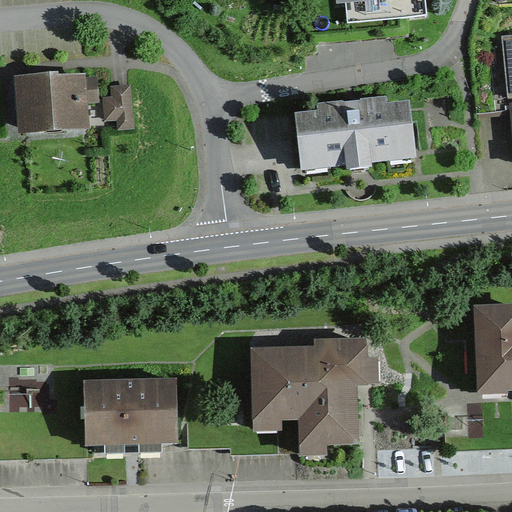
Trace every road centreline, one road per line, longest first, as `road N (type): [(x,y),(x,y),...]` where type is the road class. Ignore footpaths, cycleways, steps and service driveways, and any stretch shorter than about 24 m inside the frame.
road 1 (residential): [(511,494),(58,511)]
road 2 (residential): [(473,0),(448,52),(434,63),(209,99)]
road 3 (tertiary): [(230,246),(511,216)]
road 4 (residential): [(0,20),(85,13),(128,19),(169,41),(209,99)]
road 5 (tertiary): [(0,282),(230,246)]
road 6 (residential): [(209,99),(230,246)]
